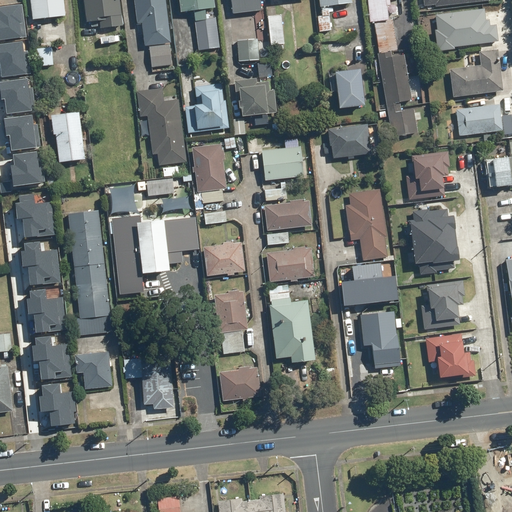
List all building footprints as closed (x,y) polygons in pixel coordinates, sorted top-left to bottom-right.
[(63,0),(30,0),(33,20),(66,16),(63,0)] [(123,25),(119,0),(84,0),(87,22),(100,21),(101,28),(123,25)] [(171,43),(165,0),(133,0),(137,23),(142,23),(145,45),(171,43)] [(214,7),(213,0),(178,0),(180,12),(193,10),(198,50),(220,47),(216,17),(206,18),(204,9),(214,7)] [(230,0),(232,13),(261,10),(260,0),(230,0)] [(351,3),(351,0),(318,0),(319,7),(320,7),(321,15),(317,16),(319,31),(332,30),(328,6),(351,3)] [(395,4),(394,0),(366,0),(369,21),(388,19),(387,5),(395,4)] [(0,7),(0,40),(25,38),(22,5),(0,7)] [(455,45),(499,40),(497,21),(488,22),(487,8),(437,14),(438,28),(435,28),(438,50),(456,48),(455,45)] [(285,48),(282,14),(267,16),(271,50),(285,48)] [(397,50),(392,19),(374,22),(378,52),(397,50)] [(259,61),(259,39),(237,40),(238,61),(259,61)] [(27,73),(22,42),(0,45),(0,62),(1,62),(3,76),(27,73)] [(172,65),(170,44),(149,46),(152,67),(172,65)] [(54,64),(52,47),(36,48),(37,66),(54,64)] [(497,49),(478,51),(480,65),(449,69),(452,97),(502,91),(497,49)] [(411,99),(404,54),(391,57),(390,51),(377,53),(391,137),(417,132),(413,109),(401,111),(399,101),(411,99)] [(271,63),(255,65),(257,80),(273,78),(271,63)] [(364,106),(359,69),(333,72),(338,109),(364,106)] [(32,108),(28,77),(0,80),(0,82),(2,98),(6,97),(8,111),(32,108)] [(256,82),(256,78),(234,81),(236,95),(239,95),(241,117),(277,112),(275,89),(269,89),(268,81),(256,82)] [(223,101),(221,83),(195,86),(197,105),(185,107),(188,133),(229,128),(225,100),(223,101)] [(187,161),(179,99),(165,101),(163,87),(137,91),(140,116),(147,116),(152,154),(157,154),(159,165),(187,161)] [(502,130),(498,104),(454,109),(458,136),(502,130)] [(85,159),(79,112),(51,115),(53,134),(56,134),(59,162),(85,159)] [(505,133),(511,132),(511,112),(503,113),(505,133)] [(37,144),(32,113),(4,117),(7,133),(11,133),(13,147),(37,144)] [(371,153),(367,124),(327,129),(329,146),(331,146),(332,158),(371,153)] [(234,137),(223,139),(227,164),(239,162),(234,137)] [(226,189),(221,143),(192,146),(197,192),(201,191),(202,202),(223,200),(222,189),(226,189)] [(306,174),(302,144),(257,149),(260,179),(306,174)] [(14,185),(42,181),(38,150),(14,153),(15,162),(11,163),(14,185)] [(447,192),(443,169),(450,168),(448,150),(412,155),(414,173),(405,174),(408,197),(447,192)] [(511,156),(491,159),(494,187),(511,184),(511,156)] [(179,174),(178,166),(163,167),(164,176),(179,174)] [(287,201),(284,178),(263,180),(265,203),(287,201)] [(173,194),(171,179),(145,182),(147,197),(173,194)] [(350,204),(344,205),(349,238),(358,237),(361,258),(385,255),(376,189),(349,193),(350,204)] [(23,216),(25,236),(41,234),(41,229),(51,227),(48,199),(35,201),(34,196),(24,197),(25,200),(17,201),(19,217),(23,216)] [(312,225),(309,199),(263,205),(266,230),(312,225)] [(456,268),(455,257),(459,257),(453,214),(448,214),(447,204),(413,209),(415,219),(410,220),(416,263),(421,262),(422,273),(456,268)] [(69,213),(75,265),(104,262),(99,209),(69,213)] [(224,210),(202,214),(204,226),(226,222),(224,210)] [(139,216),(111,219),(119,296),(141,294),(140,275),(166,272),(165,266),(181,265),(180,252),(197,250),(194,218),(140,224),(139,216)] [(289,242),(287,231),(266,233),(267,245),(289,242)] [(28,264),(30,283),(47,281),(46,276),(56,275),(53,247),(40,248),(39,240),(25,242),(25,248),(22,249),(24,264),(28,264)] [(245,271),(241,241),(203,246),(207,276),(245,271)] [(314,276),(311,247),(266,252),(269,282),(314,276)] [(342,280),(345,304),(397,298),(394,274),(382,275),(381,259),(352,262),(354,279),(342,280)] [(79,334),(112,331),(104,262),(75,265),(80,318),(77,318),(79,334)] [(426,328),(460,323),(457,302),(466,301),(462,277),(427,282),(430,303),(422,304),(426,328)] [(306,300),(290,303),(287,284),(268,286),(271,305),(268,305),(275,358),(290,356),(290,362),(314,359),(306,300)] [(32,311),(35,330),(51,328),(51,323),(61,322),(58,294),(46,296),(45,287),(29,289),(30,295),(27,296),(29,311),(32,311)] [(247,329),(242,289),(227,290),(228,293),(214,294),(221,354),(244,351),(242,329),(247,329)] [(375,367),(401,364),(394,309),(362,313),(365,343),(372,342),(375,367)] [(464,351),(461,331),(426,336),(429,359),(437,358),(439,375),(473,371),(470,350),(464,351)] [(0,350),(13,350),(11,332),(0,333),(0,350)] [(39,358),(42,378),(58,376),(57,371),(68,369),(64,341),(52,343),(50,334),(36,336),(37,343),(34,343),(36,359),(39,358)] [(166,342),(152,344),(153,353),(167,352),(166,342)] [(86,389),(112,386),(108,350),(74,354),(76,372),(84,371),(86,389)] [(152,403),(153,409),(173,407),(168,355),(140,357),(143,403),(152,403)] [(125,378),(140,377),(139,360),(124,362),(125,378)] [(0,411),(13,410),(8,365),(0,366),(0,411)] [(261,397),(257,366),(219,371),(223,401),(261,397)] [(51,425),(73,423),(69,389),(62,390),(61,381),(42,383),(44,392),(39,393),(41,409),(49,409),(51,425)] [(511,511),(511,469),(491,471),(495,511),(511,511)] [(284,511),(282,492),(258,495),(259,498),(251,499),(240,501),(240,497),(217,500),(217,511),(284,511)] [(179,511),(178,495),(156,498),(157,511),(179,511)]
